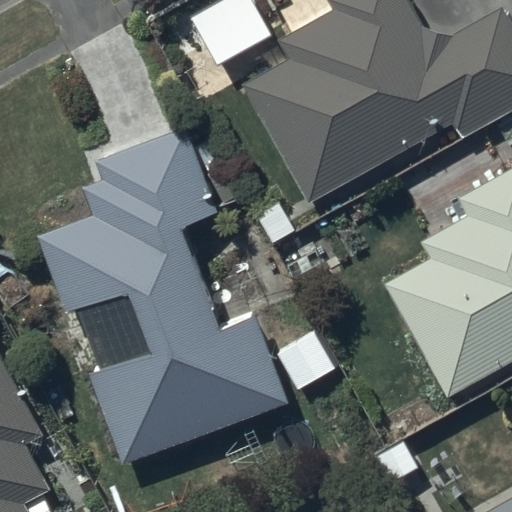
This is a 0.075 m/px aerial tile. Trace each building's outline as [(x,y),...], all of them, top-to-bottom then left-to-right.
[(296,59),(251,83),(312,194),(456,116),(465,132),(511,106),(511,28),(501,8),(451,35),(422,30),(405,0),(333,0),(339,10),(285,39),(296,59)] [(92,214),(39,233),(68,314),(130,293),(151,353),(93,374),(123,459),(285,402),(256,318),(219,331),(183,226),(217,214),(186,127),(96,159),(103,178),(82,185),(92,214)] [(430,257),(386,281),(450,396),(511,361),(511,168),(461,197),(470,213),(421,240),(430,257)] [(338,368),(315,330),(278,352),(300,389),(338,368)] [(0,511),(59,511),(49,491),(53,489),(29,441),(43,434),(0,350),(0,511)] [(511,511),(511,494),(480,511),(511,511)]
